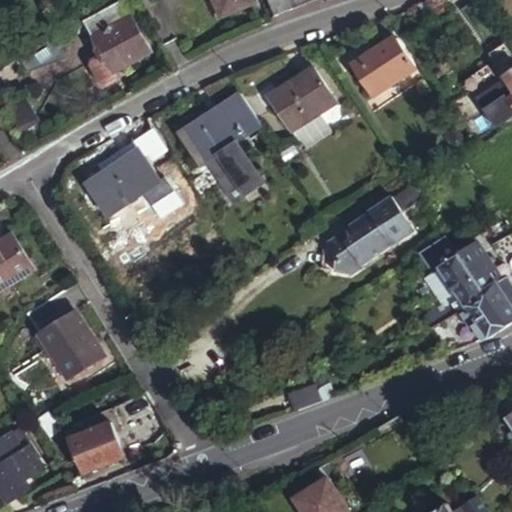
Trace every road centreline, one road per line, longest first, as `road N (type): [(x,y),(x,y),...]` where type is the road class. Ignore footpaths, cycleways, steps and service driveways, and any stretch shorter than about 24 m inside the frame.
road 1 (residential): [(24,169),(230,53),(380,0)]
road 2 (residential): [(201,468),(24,169)]
road 3 (tertiary): [(511,351),(201,468)]
